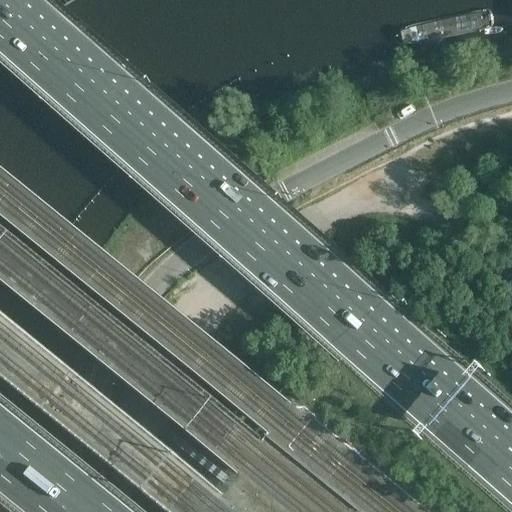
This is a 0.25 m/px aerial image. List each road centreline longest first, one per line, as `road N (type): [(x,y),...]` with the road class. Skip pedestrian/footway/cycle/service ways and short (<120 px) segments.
road 1 (motorway): [(511,470),(0,21)]
road 2 (unclassified): [(89,511),(101,381),(136,305),(256,210),(431,117),(511,92)]
road 3 (track): [(401,169),(316,214),(192,309),(133,401),(120,511)]
